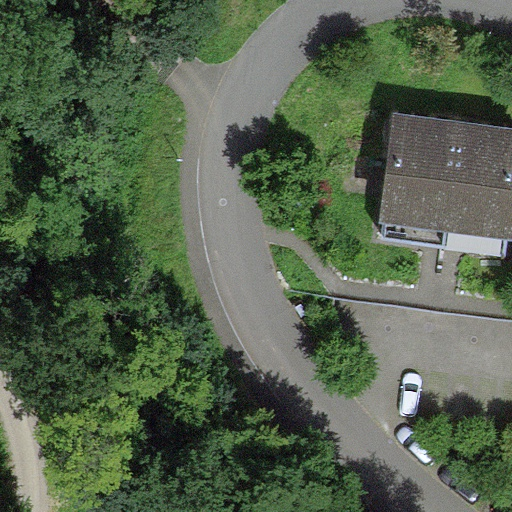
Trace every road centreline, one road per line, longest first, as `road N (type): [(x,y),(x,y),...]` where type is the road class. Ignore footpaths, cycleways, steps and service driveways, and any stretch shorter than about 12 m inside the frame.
road 1 (residential): [(439,511),(343,426),(281,353),(224,237),(219,162),(230,110),(288,39),(322,13),(364,0)]
road 2 (track): [(80,0),(164,73),(230,110)]
road 3 (track): [(26,511),(24,451),(0,381)]
